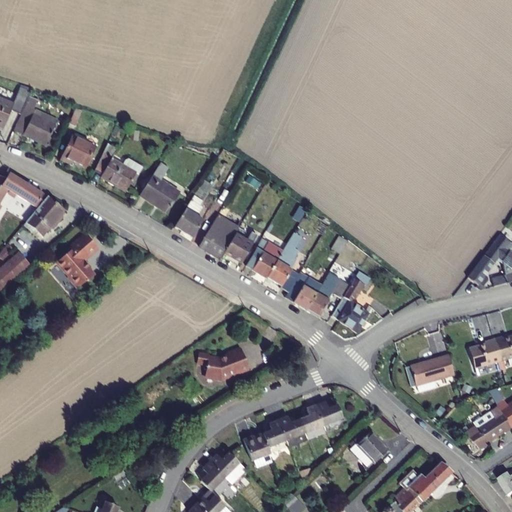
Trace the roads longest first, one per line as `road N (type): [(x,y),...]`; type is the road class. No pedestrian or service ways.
road 1 (residential): [(0,157),(250,294),(344,364)]
road 2 (residential): [(344,364),(211,426),(185,453),(157,511)]
road 3 (residential): [(344,364),(504,511)]
road 4 (unclassified): [(511,293),(404,322),(344,364)]
